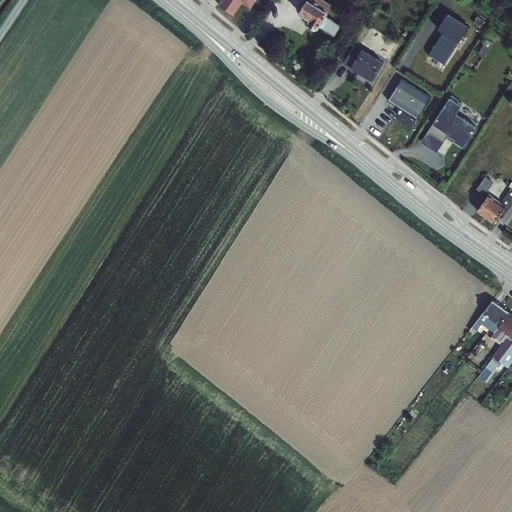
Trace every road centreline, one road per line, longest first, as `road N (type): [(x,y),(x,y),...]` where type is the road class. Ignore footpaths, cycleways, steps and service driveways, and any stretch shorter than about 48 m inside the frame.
road 1 (secondary): [(184,15),(272,103),(364,163)]
road 2 (secondary): [(364,163),(184,15)]
road 3 (secondary): [(511,275),(364,163)]
